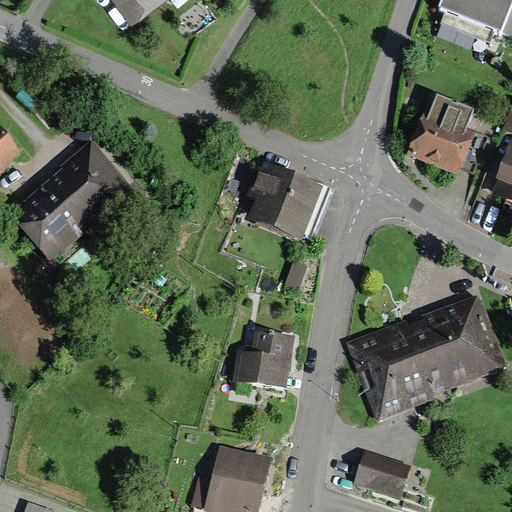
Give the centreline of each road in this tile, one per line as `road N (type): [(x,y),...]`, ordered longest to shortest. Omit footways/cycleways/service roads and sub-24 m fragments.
road 1 (residential): [(357,181),(0,24)]
road 2 (residential): [(299,511),(357,181)]
road 3 (residential): [(357,181),(403,0)]
road 4 (residential): [(511,263),(357,181)]
